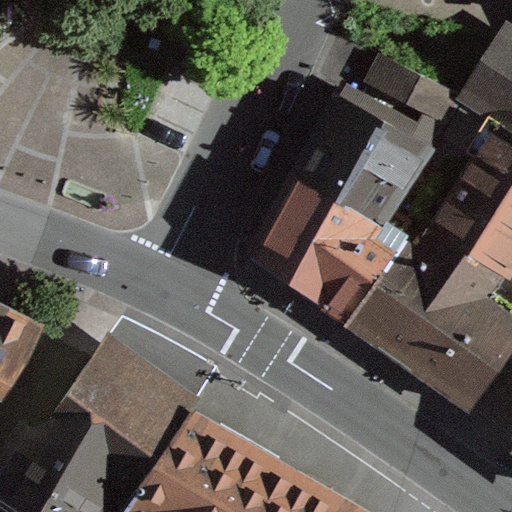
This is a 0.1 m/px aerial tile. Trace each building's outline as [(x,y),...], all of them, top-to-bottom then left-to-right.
[(462,93),(487,112),(511,71),(511,37),(501,35),(462,93)] [(419,106),(433,78),(383,52),(369,80),(419,106)] [(511,126),(511,71),(487,112),(500,121),(511,126)] [(448,121),(462,93),(433,78),(419,106),(448,121)] [(338,93),(316,134),(406,181),(430,144),(338,93)] [(511,126),(500,121),(434,226),(500,270),(506,274),(511,264),(511,126)] [(295,175),(379,225),(406,181),(316,134),(295,175)] [(379,225),(295,175),(251,252),(348,318),(404,240),(379,225)] [(470,404),(511,345),(511,316),(482,296),(500,270),(434,226),(419,250),(404,240),(348,318),(470,404)] [(0,381),(6,385),(39,328),(0,308),(0,381)] [(189,411),(99,345),(35,438),(127,502),(189,411)] [(365,511),(189,411),(127,502),(121,511),(365,511)] [(40,511),(52,490),(90,511),(121,511),(127,502),(35,438),(0,489),(39,511),(40,511)] [(0,511),(90,511),(52,490),(40,511),(39,511),(0,489),(0,488),(0,511)]
